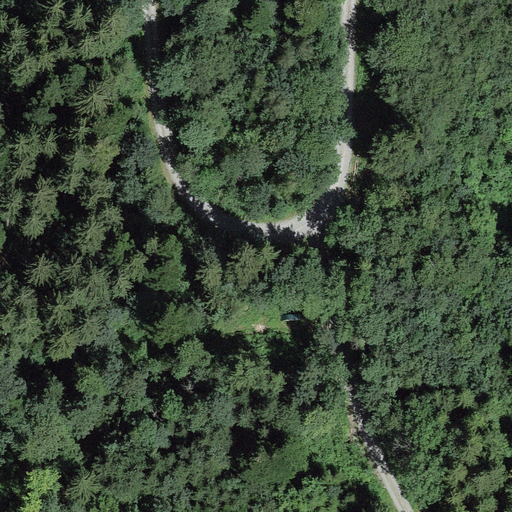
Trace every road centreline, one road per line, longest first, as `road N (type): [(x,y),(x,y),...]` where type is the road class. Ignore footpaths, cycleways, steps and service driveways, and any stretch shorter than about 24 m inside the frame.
road 1 (track): [(147,0),(161,137),(179,187),(216,219),(260,229),(304,226),(327,210),(343,177)]
road 2 (track): [(304,226),(324,268),(370,438),(404,511)]
road 3 (track): [(343,177),(351,0)]
